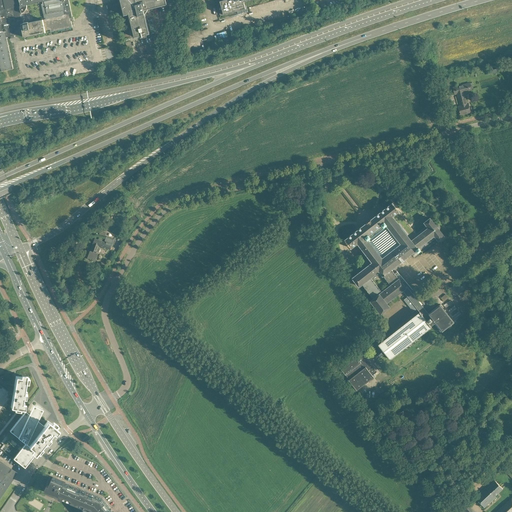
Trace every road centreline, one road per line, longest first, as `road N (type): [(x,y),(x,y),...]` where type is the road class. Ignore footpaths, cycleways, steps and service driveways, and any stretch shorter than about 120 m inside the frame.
road 1 (unclassified): [(102,405),(127,378),(105,302),(163,214),(445,133)]
road 2 (primary): [(21,250),(246,91),(357,39)]
road 3 (primary): [(0,189),(357,39)]
road 4 (track): [(115,283),(388,511)]
road 5 (primary): [(255,64),(0,178)]
road 6 (primary): [(255,64),(0,120)]
road 7 (primary): [(434,0),(255,64)]
road 8 (tertiary): [(102,405),(21,250)]
road 9 (primary): [(357,39),(481,0)]
road 10 (tertiary): [(176,511),(102,405)]
road 11 (residential): [(6,511),(56,441),(87,416)]
